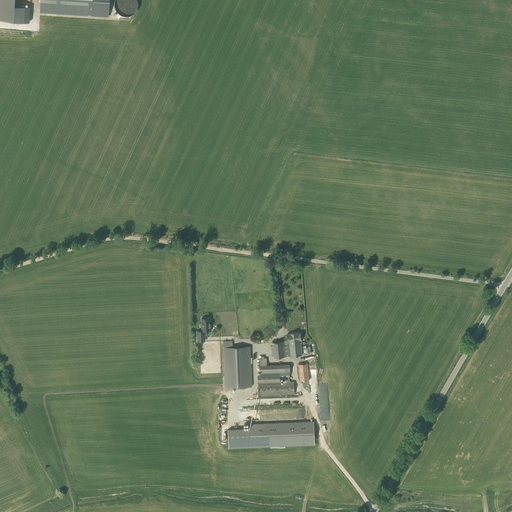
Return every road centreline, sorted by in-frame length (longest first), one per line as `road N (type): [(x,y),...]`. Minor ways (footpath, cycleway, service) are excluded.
road 1 (track): [(0,270),(112,238),(258,254)]
road 2 (tertiary): [(373,511),(503,287)]
road 3 (unclassified): [(503,287),(258,254)]
